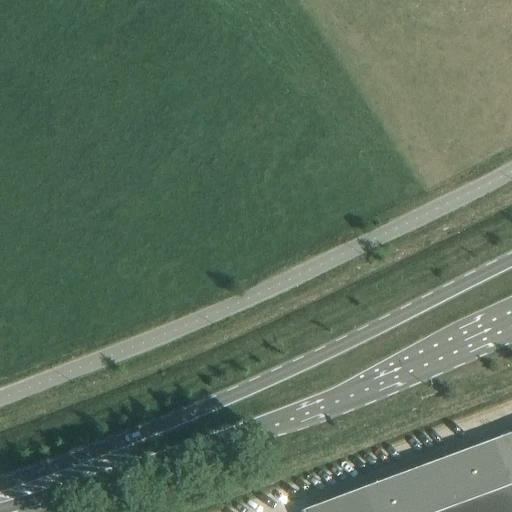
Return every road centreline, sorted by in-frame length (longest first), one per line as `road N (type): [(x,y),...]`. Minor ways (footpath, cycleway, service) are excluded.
road 1 (primary): [(511,260),(333,351),(0,491)]
road 2 (primary): [(0,498),(315,408),(511,318)]
